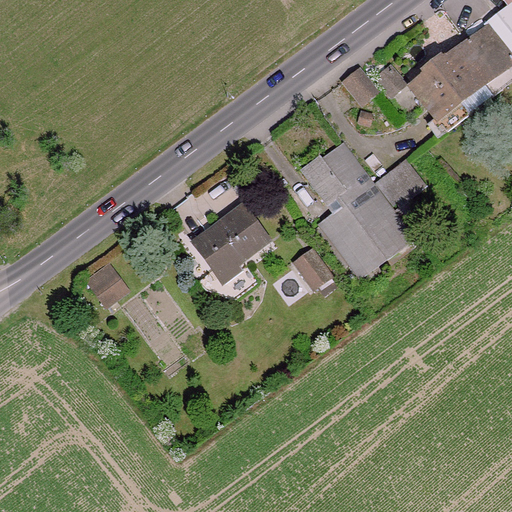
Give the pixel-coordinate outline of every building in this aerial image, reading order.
[(511,11),(459,52),(489,93),(511,74),(511,11)] [(434,134),(489,93),(459,52),(433,72),(408,92),(404,95),(406,97),(434,134)] [(404,95),(408,92),(389,71),(371,88),(391,110),(406,97),(404,95)] [(360,116),(379,100),(361,75),(340,90),(360,116)] [(342,149),(300,178),(312,194),(331,222),(316,233),(359,289),(416,250),(403,233),(394,220),(374,192),(342,149)] [(405,168),(374,192),(394,220),(412,206),(428,196),(405,168)] [(214,289),(273,251),(242,204),(197,234),(182,245),(214,289)] [(422,219),(412,206),(394,220),(403,233),(422,219)] [(318,247),(297,261),(319,292),(339,278),(318,247)] [(105,318),(131,300),(108,270),(82,289),(105,318)]
